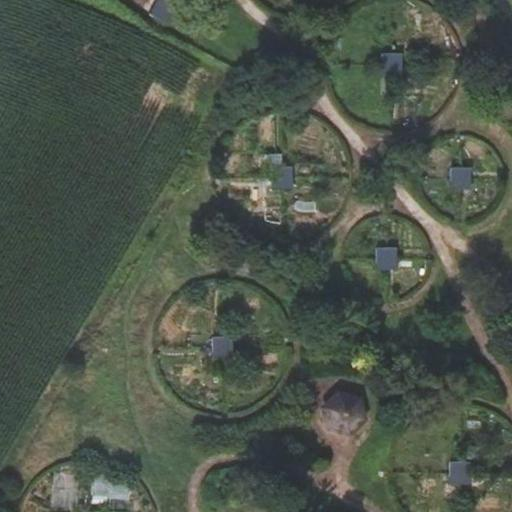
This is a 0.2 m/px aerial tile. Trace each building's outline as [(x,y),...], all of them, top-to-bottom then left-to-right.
[(404,55),(384,55),(384,73),(404,74),(404,55)] [(293,167),(273,168),(273,188),(293,188),(293,167)] [(471,189),(471,169),(451,170),(452,189),(471,189)] [(401,248),(377,248),(377,269),(401,269),(401,248)] [(232,338),(213,338),(212,359),(232,359),(232,338)] [(362,396),(339,390),(323,407),(329,430),(352,436),(369,419),(362,396)] [(470,460),(451,460),(452,483),(471,482),(470,460)]
